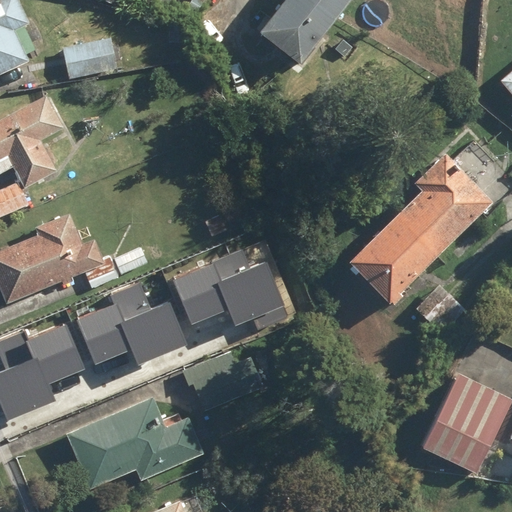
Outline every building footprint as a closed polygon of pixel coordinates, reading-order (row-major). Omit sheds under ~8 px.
[(30,22),(20,0),(0,0),(0,73),(30,60),(15,29),(30,22)] [(351,0),(281,0),(260,28),(303,62),(351,0)] [(110,36),(64,51),(72,78),(119,64),(110,36)] [(511,67),(501,76),(511,89),(511,67)] [(47,93),(0,120),(0,173),(13,166),(26,188),(58,170),(40,138),(64,123),(47,93)] [(494,201),(447,150),(417,177),(425,186),(353,257),(394,300),(494,201)] [(16,180),(0,187),(0,216),(27,203),(16,180)] [(75,279),(73,275),(106,261),(95,237),(86,241),(76,217),(72,209),(40,223),(43,231),(0,248),(0,281),(9,302),(63,279),(65,283),(75,279)] [(229,335),(278,315),(253,254),(173,286),(178,301),(142,315),(135,296),(31,337),(39,357),(0,372),(0,394),(11,422),(56,404),(50,389),(128,358),(134,373),(193,349),(187,336),(224,322),(229,335)] [(230,347),(184,365),(203,412),(267,386),(254,352),(235,360),(230,347)] [(511,370),(474,350),(424,443),(475,471),(511,403),(511,370)] [(153,394),(67,430),(90,487),(139,467),(143,478),(199,454),(183,417),(166,424),(153,394)] [(179,511),(175,498),(137,511),(179,511)]
